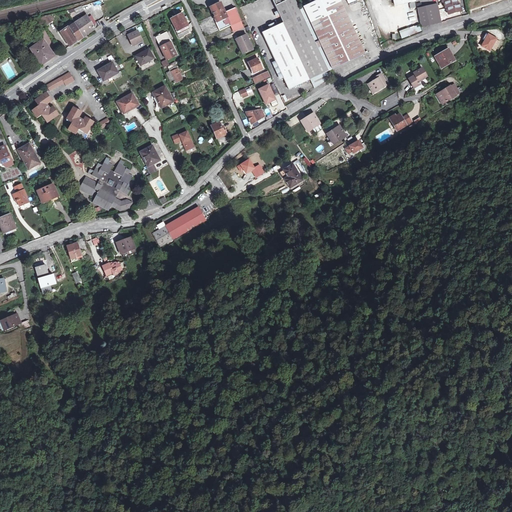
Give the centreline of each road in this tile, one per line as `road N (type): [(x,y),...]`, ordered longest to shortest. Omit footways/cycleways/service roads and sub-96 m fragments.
road 1 (residential): [(248,141),(376,59),(511,11)]
road 2 (residential): [(0,259),(166,211),(248,141)]
road 3 (residential): [(248,141),(185,0)]
road 4 (secondary): [(0,104),(108,29)]
